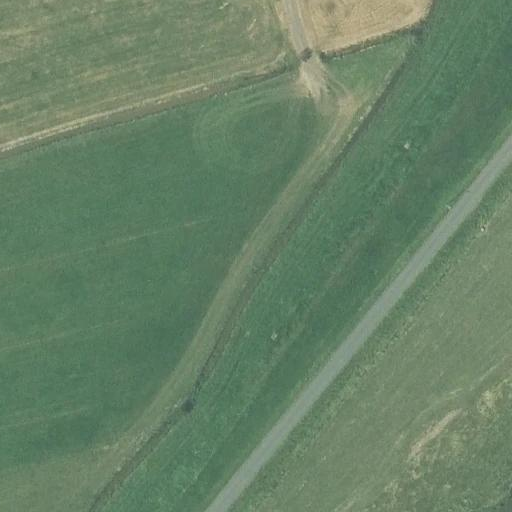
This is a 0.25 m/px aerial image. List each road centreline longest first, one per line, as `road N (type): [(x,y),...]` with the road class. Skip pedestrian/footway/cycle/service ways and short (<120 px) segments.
road 1 (unknown): [(167,511),(346,270),(511,11)]
road 2 (unclassified): [(216,511),(511,147)]
